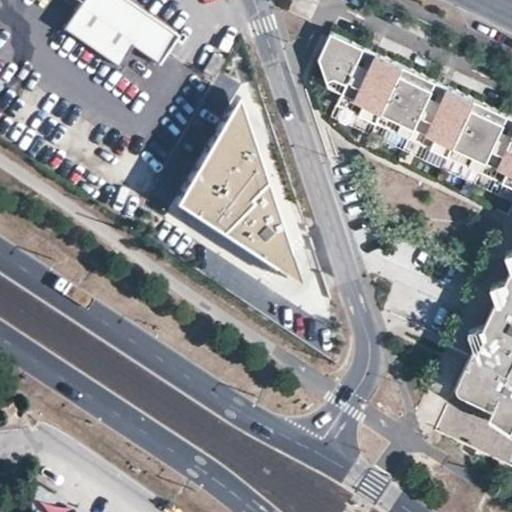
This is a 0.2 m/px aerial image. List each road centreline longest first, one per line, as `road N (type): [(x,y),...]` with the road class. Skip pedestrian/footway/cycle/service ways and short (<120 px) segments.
road 1 (tertiary): [(312,449),(361,378),(365,345),(255,0)]
road 2 (primary): [(312,449),(0,248)]
road 3 (primary): [(0,335),(254,511)]
road 4 (unclassified): [(153,511),(44,438),(24,434),(0,450)]
